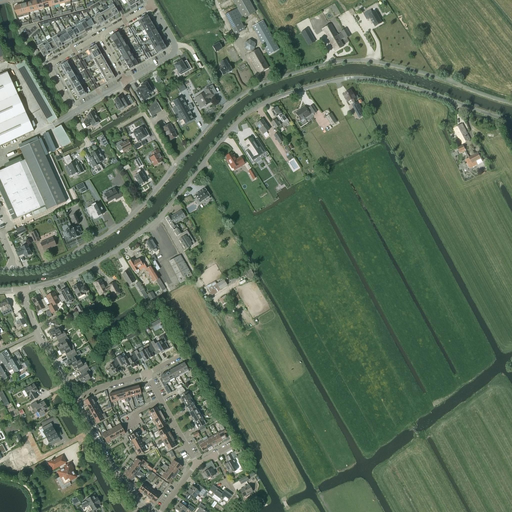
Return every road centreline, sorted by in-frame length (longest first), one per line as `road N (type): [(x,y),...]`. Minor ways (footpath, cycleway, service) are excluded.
road 1 (residential): [(22,289),(72,275),(146,229),(253,108),(357,77)]
road 2 (unclassified): [(191,146),(248,90),(340,61),(429,74),(511,103)]
road 3 (residential): [(11,269),(42,266),(99,238),(134,213),(174,165)]
road 4 (unclassified): [(357,77),(511,120)]
road 5 (tertiary): [(149,511),(129,494),(74,400)]
road 6 (tertiary): [(74,400),(22,289)]
